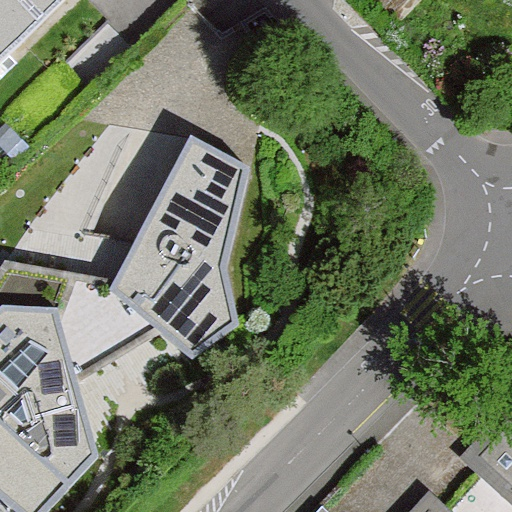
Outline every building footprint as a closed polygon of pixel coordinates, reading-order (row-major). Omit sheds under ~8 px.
[(0,0),(0,67),(69,0),(0,0)] [(110,0),(100,10),(139,48),(187,0),(110,0)] [(0,268),(0,313),(12,303),(78,304),(99,376),(167,328),(205,357),(253,323),(242,270),(263,165),(200,130),(117,275),(8,255),(0,268)] [(0,501),(13,511),(69,511),(123,458),(99,376),(78,304),(12,303),(0,313),(0,501)] [(511,404),(462,458),(511,503),(511,404)] [(451,511),(431,493),(414,511),(451,511)]
